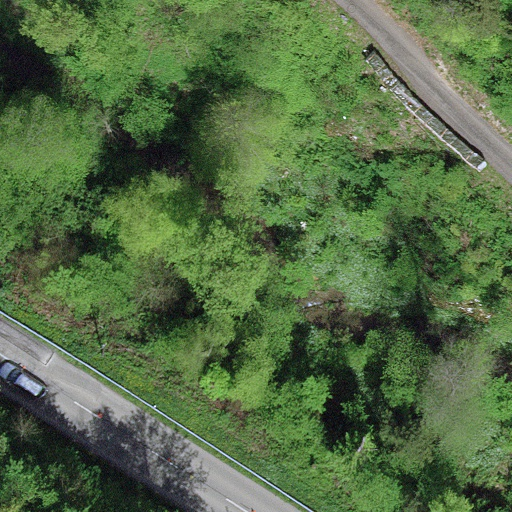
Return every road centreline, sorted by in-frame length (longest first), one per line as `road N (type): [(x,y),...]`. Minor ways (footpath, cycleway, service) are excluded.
road 1 (tertiary): [(0,352),(249,511)]
road 2 (track): [(511,154),(426,82),(290,0)]
